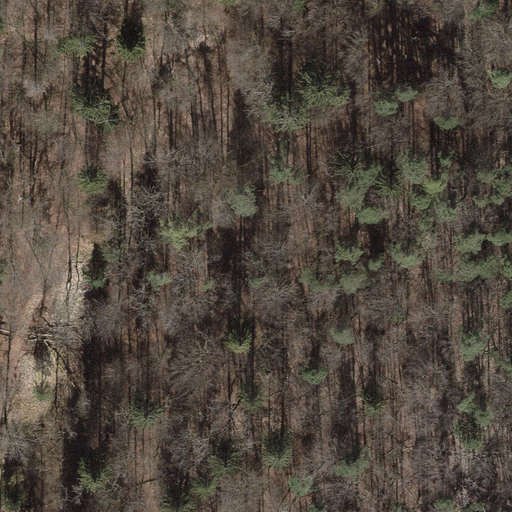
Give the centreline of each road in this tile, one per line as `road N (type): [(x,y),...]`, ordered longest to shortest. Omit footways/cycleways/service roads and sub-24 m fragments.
road 1 (track): [(0,403),(183,0)]
road 2 (track): [(0,109),(111,0)]
